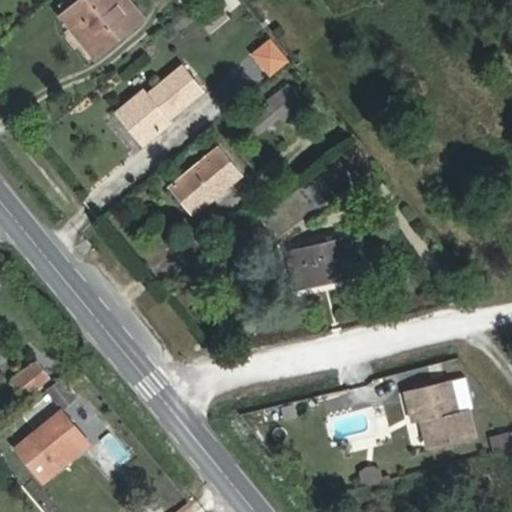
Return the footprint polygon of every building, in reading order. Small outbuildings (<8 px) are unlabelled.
[(66,12),(79,2),(77,0),(65,0),(60,5),(66,12)] [(125,30),(141,17),(127,0),(80,0),(79,2),(66,12),(63,15),(90,48),(121,25),(125,30)] [(169,119),(203,92),(183,67),(149,94),(146,90),(120,111),(144,142),(171,121),(169,119)] [(283,122),(306,105),(288,83),(267,100),(269,104),(246,122),(257,136),(280,118),(283,122)] [(194,217),(244,175),(219,144),(168,186),(194,217)] [(366,172),(361,165),(367,160),(356,146),(319,176),(335,196),(366,172)] [(297,287),(362,271),(354,237),(288,252),(297,287)] [(26,396),(48,377),(36,363),(14,381),(26,396)] [(64,408),(77,398),(60,378),(47,389),(64,408)] [(475,435),(468,407),(458,410),(451,380),(406,391),(413,421),(421,419),(427,447),(475,435)] [(322,396),(326,412),(350,407),(346,390),(322,396)] [(329,442),(375,434),(370,408),(324,416),(329,442)] [(44,480),(88,444),(61,411),(16,447),(44,480)] [(511,435),(511,431),(490,436),(495,453),(511,449),(511,435)]
